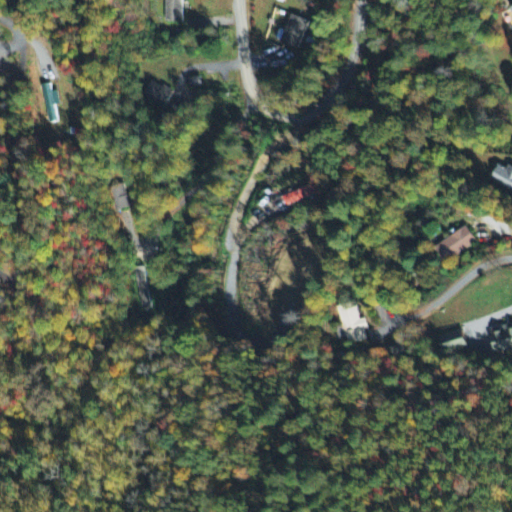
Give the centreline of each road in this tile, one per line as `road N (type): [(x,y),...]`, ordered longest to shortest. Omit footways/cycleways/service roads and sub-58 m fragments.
road 1 (residential): [(236,0),(250,89),(262,105),(288,115),(309,111),(333,90),(351,53),(358,0)]
road 2 (residential): [(511,255),(482,264),(384,330)]
